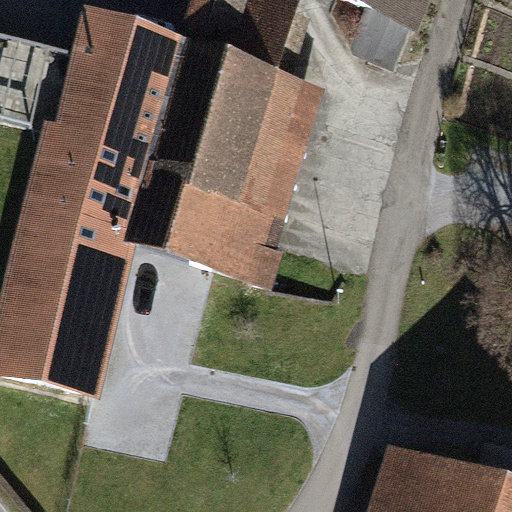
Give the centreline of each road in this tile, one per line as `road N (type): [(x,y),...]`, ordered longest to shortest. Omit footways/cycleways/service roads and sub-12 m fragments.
road 1 (unclassified): [(457,0),(357,425),(310,511)]
road 2 (unknown): [(261,0),(305,27),(418,141)]
